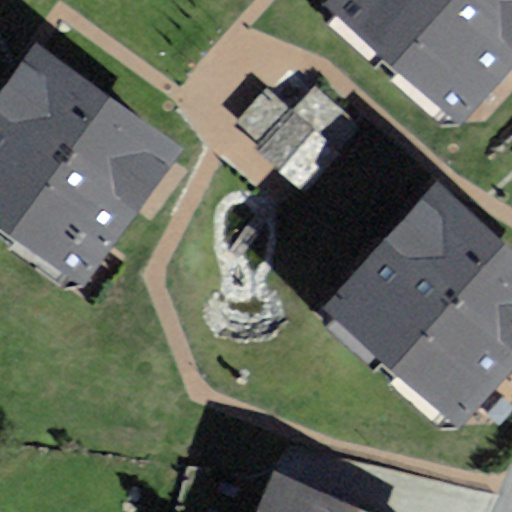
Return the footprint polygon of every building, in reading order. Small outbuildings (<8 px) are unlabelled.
[(511,49),(511,0),(340,0),(332,9),(449,117),(511,49)] [(163,154),(35,61),(21,81),(0,109),(0,221),(74,276),(163,154)] [(308,102),(273,141),(311,175),(346,136),(308,102)] [(511,353),(511,277),(437,209),(418,230),(349,305),(462,407),(511,353)] [(329,511),(266,489),(257,511),(329,511)]
